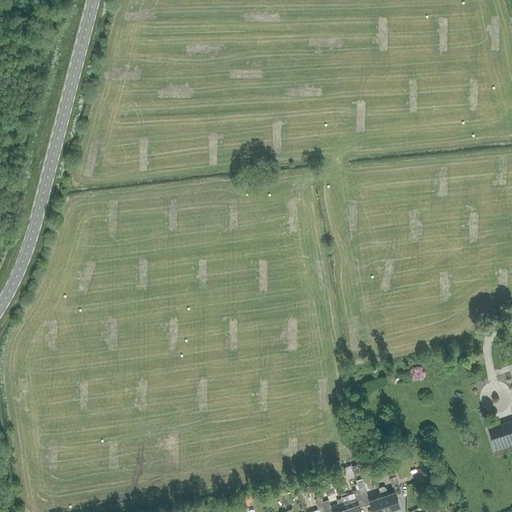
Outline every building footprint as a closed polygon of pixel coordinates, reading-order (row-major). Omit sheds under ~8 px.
[(511,419),(488,427),(496,450),(511,444),(511,419)] [(416,481),(429,477),(425,466),(416,469),(417,472),(414,473),(416,481)] [(381,496),(386,511),(392,509),(393,511),(399,509),(398,507),(399,507),(395,495),(401,493),(395,476),(389,478),(394,492),(387,494),(385,487),(383,486),(378,488),(381,496)] [(384,511),(386,511),(381,496),(369,500),(364,487),(358,489),(364,506),(370,504),(372,511),(384,511)] [(360,511),(359,508),(364,506),(358,489),(353,491),(355,498),(347,500),(346,496),(341,498),(342,502),(345,511),(360,511)] [(325,511),(322,502),(320,495),(317,497),(315,500),(318,510),(311,511),(325,511)] [(345,511),(342,502),(341,498),(336,500),(338,503),(330,506),(328,500),(322,502),(325,511),(345,511)] [(442,499),(438,500),(427,506),(430,511),(436,511),(435,509),(441,506),(445,505),(442,499)]
